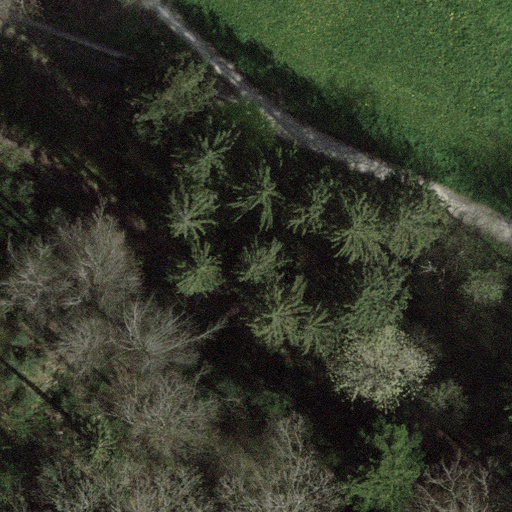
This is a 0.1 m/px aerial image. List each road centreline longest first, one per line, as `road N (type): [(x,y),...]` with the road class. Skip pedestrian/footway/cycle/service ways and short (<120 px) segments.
road 1 (track): [(0,16),(185,79),(317,141)]
road 2 (track): [(317,141),(511,229)]
